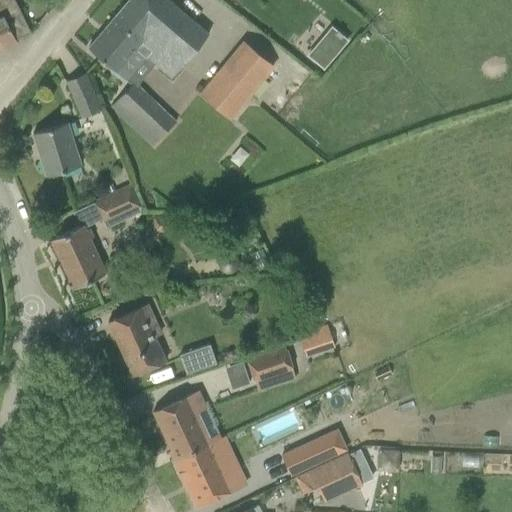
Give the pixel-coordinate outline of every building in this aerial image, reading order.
[(0,0),(0,48),(15,41),(15,40),(30,32),(14,0),(0,0)] [(209,34),(168,0),(128,0),(88,48),(125,80),(131,73),(122,66),(136,50),(171,79),(209,34)] [(298,51),(293,56),(322,79),(334,64),(305,41),(301,47),(300,46),(297,50),(298,51)] [(199,95),(229,121),(251,94),(263,80),(271,70),(242,45),(199,95)] [(100,109),(92,92),(84,73),(66,81),(82,117),(100,109)] [(263,80),(251,94),(256,98),(268,84),(263,80)] [(111,106),(152,145),(173,122),(133,83),(111,106)] [(80,166),(73,142),(67,123),(33,133),(46,176),(80,166)] [(93,202),(102,220),(136,202),(127,184),(93,202)] [(67,232),(49,240),(72,289),(106,272),(83,224),(67,232)] [(163,362),(145,323),(151,320),(144,305),(126,313),(108,321),(132,376),(163,362)] [(307,335),(314,354),(334,347),(327,327),(307,335)] [(179,355),(186,374),(216,364),(209,344),(179,355)] [(295,377),(285,347),(247,360),(254,382),(266,379),(268,386),(295,377)] [(228,365),(236,388),(253,382),(245,359),(228,365)] [(212,443),(196,409),(200,407),(193,393),(188,395),(153,411),(175,460),(176,460),(212,443)] [(175,460),(173,461),(179,472),(178,472),(179,473),(180,473),(184,483),(184,484),(187,491),(195,507),(195,508),(230,492),(238,489),(238,488),(233,479),(230,480),(212,443),(176,460),(175,460)] [(295,477),(303,494),(318,489),(324,502),(362,485),(347,454),(295,477)] [(261,511),(257,503),(240,511),(261,511)]
